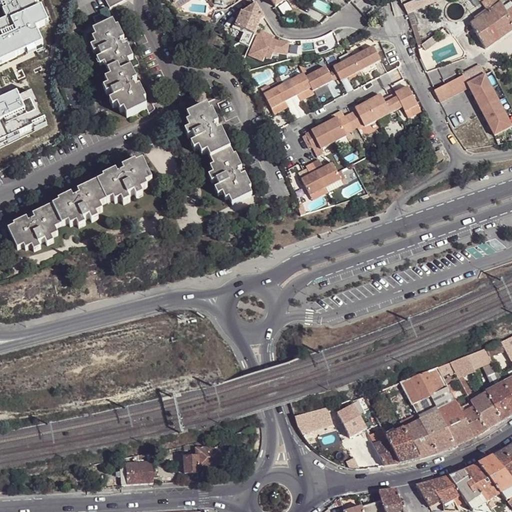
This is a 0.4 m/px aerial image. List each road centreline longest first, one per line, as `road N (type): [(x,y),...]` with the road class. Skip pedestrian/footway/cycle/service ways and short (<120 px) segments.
road 1 (secondary): [(277,304),(313,275),(511,207)]
road 2 (tertiary): [(304,491),(452,464),(511,432)]
road 3 (secondary): [(0,509),(204,499)]
road 4 (secondary): [(299,481),(265,332)]
road 5 (secondary): [(241,334),(273,426),(266,471)]
road 6 (secondary): [(511,187),(385,232)]
road 7 (secondary): [(385,232),(303,258),(265,286)]
